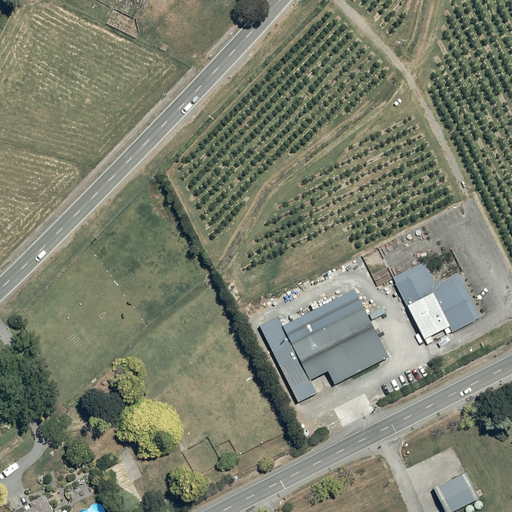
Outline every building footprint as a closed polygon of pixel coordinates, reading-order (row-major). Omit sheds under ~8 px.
[(382,275),(413,338),(472,309),(452,269),(425,282),(414,259),(382,275)] [(250,319),(288,398),(379,355),(346,286),(274,320),(270,310),(250,319)] [(144,499),(123,461),(103,471),(107,479),(124,510),(144,499)] [(465,472),(432,488),(444,511),(451,511),(479,498),(465,472)] [(32,506),(20,511),(61,511),(60,508),(53,511),(44,494),(30,502),(32,506)]
